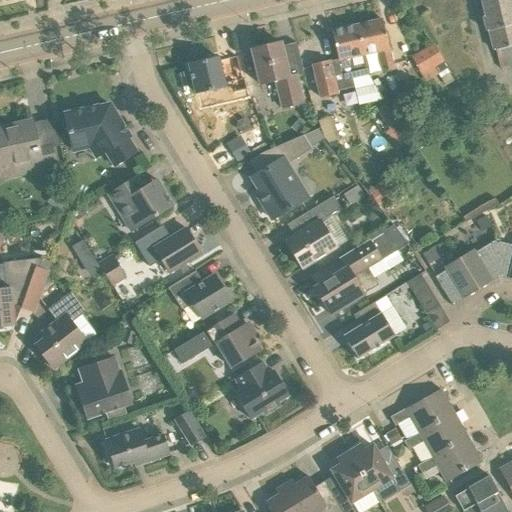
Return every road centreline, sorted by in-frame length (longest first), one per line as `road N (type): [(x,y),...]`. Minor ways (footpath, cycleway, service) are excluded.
road 1 (unclassified): [(343,407),(125,25)]
road 2 (unclassified): [(109,511),(227,471),(343,407)]
road 3 (unclassified): [(511,338),(454,337),(343,407)]
road 4 (unclassified): [(90,511),(0,376)]
road 5 (tertiary): [(0,53),(125,25)]
